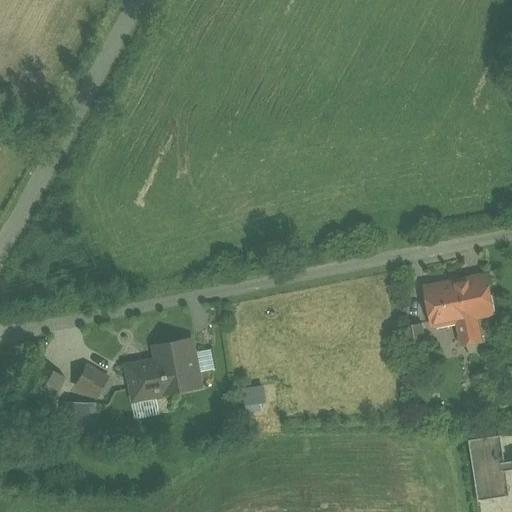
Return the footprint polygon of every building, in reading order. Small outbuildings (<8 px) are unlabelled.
[(486,276),(427,289),(434,324),(458,320),(462,344),(481,340),(476,316),(493,312),(486,276)] [(422,323),(404,326),(408,351),(426,349),(422,323)] [(138,397),(201,385),(192,340),(157,347),(159,361),(132,366),(138,397)] [(78,383),(104,400),(118,379),(92,362),(78,383)] [(249,387),(251,412),(272,410),(270,385),(249,387)] [(507,437),(486,440),(489,462),(511,459),(507,437)]
